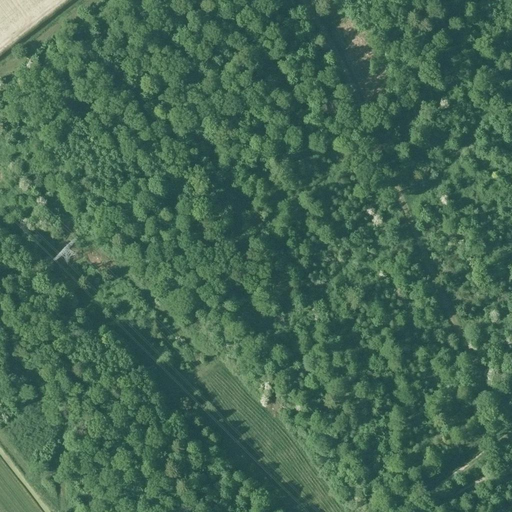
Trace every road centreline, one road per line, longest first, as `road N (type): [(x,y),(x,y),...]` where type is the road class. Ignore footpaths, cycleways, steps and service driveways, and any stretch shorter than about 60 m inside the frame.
road 1 (track): [(302,0),(340,66),(460,336),(511,420)]
road 2 (track): [(345,511),(163,317)]
road 3 (track): [(511,434),(409,511)]
